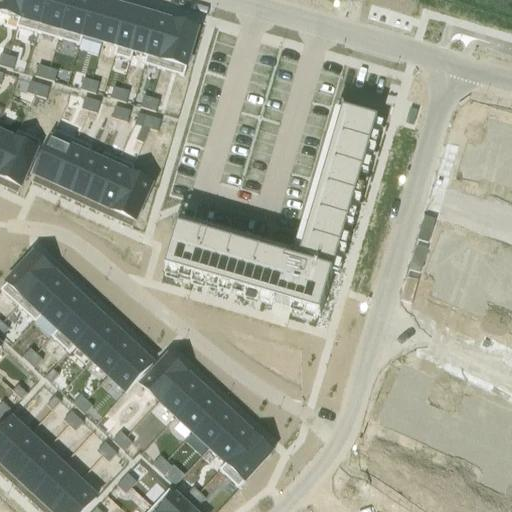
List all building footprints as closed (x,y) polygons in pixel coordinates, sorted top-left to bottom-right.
[(0,0),(0,14),(19,20),(20,20),(25,0),(0,0)] [(19,20),(16,29),(38,36),(48,0),(25,0),(20,20),(19,20)] [(48,0),(38,36),(59,42),(70,0),(48,0)] [(89,0),(70,0),(59,42),(80,48),(83,39),(82,38),(93,1),(89,0)] [(93,1),(82,38),(83,39),(103,44),(114,7),(93,1)] [(114,7),(103,44),(117,49),(118,49),(129,11),(114,7)] [(117,49),(114,58),(131,63),(134,53),(133,53),(144,16),(129,11),(118,49),(117,49)] [(144,16),(133,53),(134,53),(147,57),(148,58),(159,20),(144,16)] [(147,57),(144,67),(160,71),(174,25),(159,20),(148,58),(147,57)] [(174,25),(160,71),(184,78),(198,32),(174,25)] [(1,56),(0,59),(0,68),(5,70),(9,59),(1,56)] [(9,59),(5,70),(13,73),(16,61),(9,59)] [(39,67),(35,79),(45,82),(48,70),(39,67)] [(48,70),(45,82),(54,85),(58,73),(48,70)] [(84,81),(81,92),(88,95),(92,83),(84,81)] [(92,83),(88,95),(96,97),(99,85),(92,83)] [(30,84),(27,96),(37,99),(40,87),(30,84)] [(40,87),(37,99),(46,102),(50,90),(40,87)] [(114,90),(110,101),(118,103),(122,92),(114,90)] [(122,92),(118,103),(126,106),(129,94),(122,92)] [(144,98),(140,110),(148,112),(152,101),(144,98)] [(85,100),(82,112),(89,114),(93,102),(85,100)] [(152,101),(148,112),(156,114),(159,103),(152,101)] [(93,102),(89,114),(97,116),(100,105),(93,102)] [(115,109),(112,121),(120,123),(123,111),(115,109)] [(410,110),(406,124),(413,126),(418,112),(410,110)] [(123,111),(120,123),(127,125),(131,114),(123,111)] [(178,231),(166,273),(320,319),(377,123),(342,113),(298,266),(178,231)] [(145,118),(142,130),(150,132),(153,120),(145,118)] [(153,120),(150,132),(157,134),(161,123),(153,120)] [(468,147),(460,174),(475,179),(478,166),(500,173),(511,132),(511,129),(490,123),(481,151),(468,147)] [(511,132),(500,173),(511,176),(511,132)] [(55,133),(35,177),(56,187),(76,142),(55,133)] [(15,143),(0,174),(0,178),(21,188),(41,144),(18,134),(14,142),(15,143)] [(0,174),(15,143),(14,142),(0,136),(0,174)] [(76,142),(56,187),(71,193),(87,158),(91,149),(76,142)] [(101,164),(84,199),(99,206),(119,162),(104,155),(100,164),(101,164)] [(87,158),(71,193),(84,199),(101,164),(100,164),(87,158)] [(119,162),(99,206),(113,212),(129,177),(130,177),(134,168),(119,162)] [(129,177),(113,212),(136,223),(152,187),(130,177),(129,177)] [(448,251),(437,277),(449,282),(437,309),(459,319),(477,278),(457,269),(462,257),(448,251)] [(34,256),(1,292),(2,294),(18,308),(51,272),(43,265),(34,256)] [(51,272),(18,308),(36,325),(43,318),(41,317),(68,288),(51,272)] [(477,278),(459,319),(481,329),(493,302),(505,308),(511,291),(511,279),(503,276),(497,287),(477,278)] [(68,288),(41,317),(43,318),(58,332),(85,304),(80,299),(68,288)] [(58,332),(52,339),(70,356),(76,349),(75,348),(102,319),(85,304),(58,332)] [(102,319),(75,348),(76,349),(92,363),(118,335),(102,319)] [(3,326),(0,329),(0,339),(1,340),(9,331),(3,326)] [(118,335),(92,363),(109,379),(135,350),(118,335)] [(135,350),(109,379),(126,395),(151,368),(153,367),(135,350)] [(31,351),(22,360),(28,366),(37,357),(31,351)] [(37,357),(28,366),(34,371),(42,362),(37,357)] [(156,372),(142,388),(159,404),(185,375),(173,363),(168,359),(156,372)] [(403,365),(380,415),(408,427),(431,377),(403,365)] [(53,372),(45,381),(51,387),(59,378),(53,372)] [(185,375),(159,404),(176,420),(203,391),(185,375)] [(18,388),(13,394),(22,402),(27,396),(18,388)] [(203,391),(176,420),(193,435),(220,407),(203,391)] [(81,398),(73,407),(78,412),(87,403),(81,398)] [(55,399),(47,408),(53,413),(61,404),(55,399)] [(446,420),(434,446),(448,452),(453,441),(473,450),(492,409),(470,400),(458,426),(446,420)] [(87,403),(78,412),(84,418),(93,409),(87,403)] [(3,405),(0,407),(0,413),(6,419),(12,413),(3,405)] [(220,407),(193,435),(210,451),(237,423),(228,415),(220,407)] [(511,418),(492,409),(473,450),(494,459),(488,471),(502,477),(511,455),(511,450),(502,446),(511,422),(511,418)] [(72,414),(63,423),(69,429),(78,420),(72,414)] [(78,420),(69,429),(75,434),(83,425),(78,420)] [(12,422),(0,435),(0,464),(3,467),(29,439),(12,422)] [(237,423),(210,451),(226,466),(227,467),(254,438),(237,423)] [(121,435),(113,444),(118,449),(127,440),(121,435)] [(226,466),(220,473),(233,485),(238,490),(271,455),(254,438),(227,467),(226,466)] [(29,439),(3,467),(19,483),(46,454),(29,439)] [(127,440),(118,449),(124,455),(133,446),(127,440)] [(105,445),(97,454),(103,460),(111,451),(105,445)] [(111,451),(103,460),(109,465),(117,456),(111,451)] [(46,454),(19,483),(36,498),(62,469),(46,454)] [(161,459),(152,468),(158,473),(167,464),(161,459)] [(167,464),(158,473),(164,479),(172,470),(167,464)] [(62,469),(36,498),(51,511),(54,511),(79,485),(62,469)] [(128,477),(122,483),(131,491),(137,485),(128,477)] [(122,483),(117,488),(126,497),(131,491),(122,483)] [(79,485),(54,511),(86,511),(97,501),(79,485)] [(194,490),(186,499),(192,504),(200,495),(194,490)] [(190,511),(169,492),(153,510),(155,511),(190,511)] [(200,495),(192,504),(197,510),(206,501),(200,495)]
